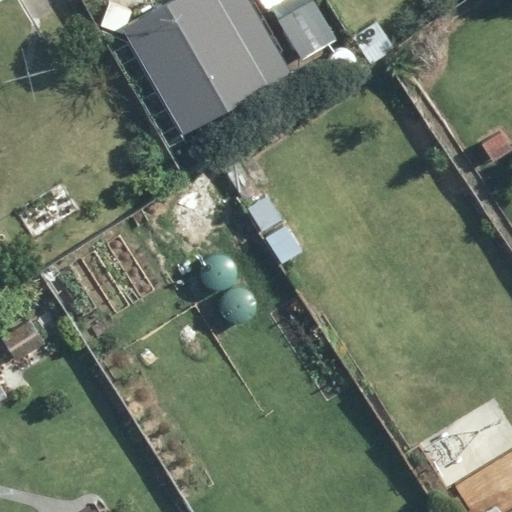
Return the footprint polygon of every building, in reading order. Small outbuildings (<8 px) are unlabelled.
[(253,0),(158,0),(132,15),(187,112),(286,56),(253,0)] [(261,191),(241,155),(222,166),(260,233),(286,218),(268,187),(261,191)] [(165,207),(164,212),(164,213),(164,218),(166,223),(168,228),(170,232),(174,236),(178,240),(183,242),(188,244),(193,244),(198,244),(204,243),(205,242),(207,246),(203,248),(200,251),(197,254),(195,259),(193,263),(192,268),(192,273),(193,278),(195,282),(198,286),(201,290),(204,293),(209,295),(213,297),(218,298),(223,297),(228,296),(232,295),(236,292),(240,289),(243,285),(245,281),(247,276),(248,272),(247,267),(246,262),(245,258),(242,253),(239,250),(235,247),(231,244),(226,243),(222,242),(217,242),(212,243),(210,244),(209,241),(213,238),(217,235),(220,231),(223,226),(224,221),(225,216),(225,210),(224,205),(222,200),(219,196),(216,192),(211,188),(207,186),(202,184),(196,184),(191,184),(186,185),(181,187),(176,190),(172,193),(169,197),(167,202),(165,207)] [(0,331),(0,350),(12,371),(54,346),(33,311),(0,331)] [(442,449),(426,459),(435,474),(451,464),(442,449)]
